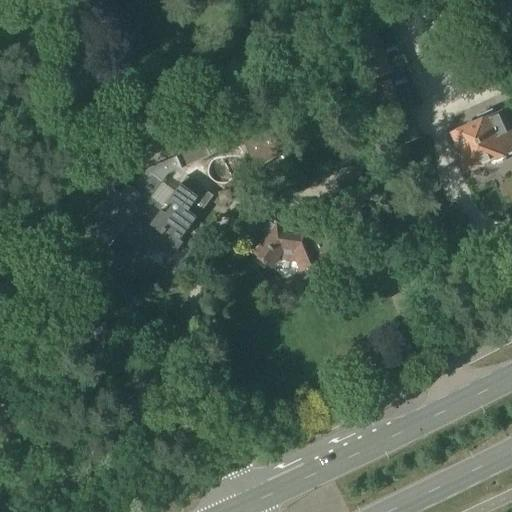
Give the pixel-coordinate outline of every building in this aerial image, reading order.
[(421,104),(390,26),(351,41),(367,80),(370,79),(386,117),(398,148),(420,139),(408,109),(421,104)] [(495,161),(501,159),(502,154),(511,149),(511,142),(508,133),(508,132),(500,113),(452,134),(464,160),(460,162),(464,170),(490,159),(495,161)] [(215,139),(212,133),(201,138),(178,147),(181,156),(148,170),(133,190),(128,186),(121,196),(113,190),(93,217),(107,227),(105,230),(115,238),(137,210),(139,212),(162,182),(167,175),(186,167),(210,157),(228,149),(223,136),(215,139)] [(340,177),(336,179),(339,189),(346,211),(355,208),(371,204),(360,171),(356,172),(354,164),(337,170),(340,177)] [(192,205),(200,196),(204,190),(200,187),(203,184),(189,174),(186,167),(167,175),(162,182),(139,212),(137,210),(115,238),(116,238),(123,230),(151,251),(156,244),(170,254),(201,212),(192,205)] [(192,205),(201,212),(209,202),(200,196),(192,205)] [(300,232),(281,230),(269,220),(260,232),(266,237),(252,255),(256,258),(252,263),(263,271),(267,266),(270,269),(278,259),(295,259),(300,272),(304,271),(307,278),(320,272),(317,265),(321,264),(321,263),(336,257),(323,223),(300,232)] [(148,456),(154,461),(158,457),(152,452),(148,456)]
